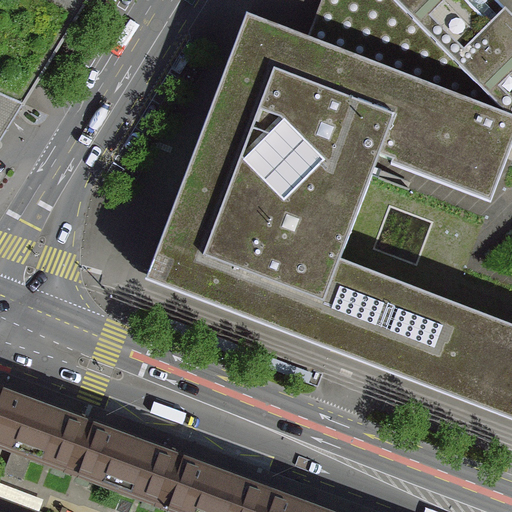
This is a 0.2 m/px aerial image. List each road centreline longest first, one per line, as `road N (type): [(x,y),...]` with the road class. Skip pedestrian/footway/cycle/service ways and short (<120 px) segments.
road 1 (tertiary): [(0,323),(495,511)]
road 2 (residential): [(172,0),(71,161),(0,315)]
